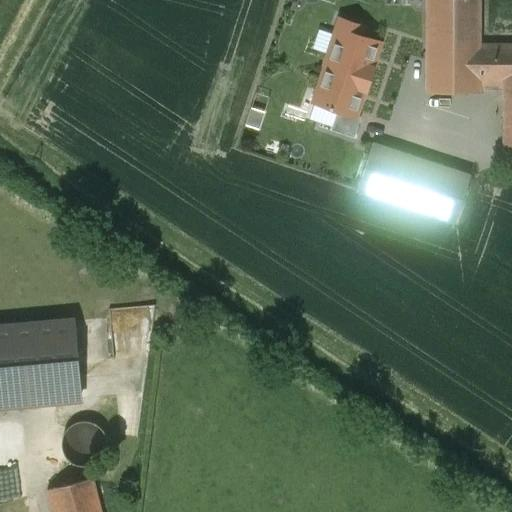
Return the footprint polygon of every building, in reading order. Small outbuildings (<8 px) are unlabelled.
[(479,0),(428,0),(428,91),(479,91),(479,88),(480,44),(479,0)] [(366,26),(340,18),(324,66),(326,67),(314,103),(337,111),(356,117),(357,116),(365,91),(367,92),(376,67),(373,66),(381,42),(363,35),(366,26)] [(511,44),(480,44),(479,88),(505,88),(505,81),(511,80),(511,44)] [(356,117),(337,111),(331,130),(355,138),(361,117),(357,116),(356,117)] [(470,175),(373,143),(358,190),(454,221),(470,175)] [(74,321),(0,327),(0,404),(80,398),(74,321)] [(68,429),(76,455),(106,446),(98,421),(68,429)] [(115,511),(106,474),(48,489),(53,511),(115,511)]
